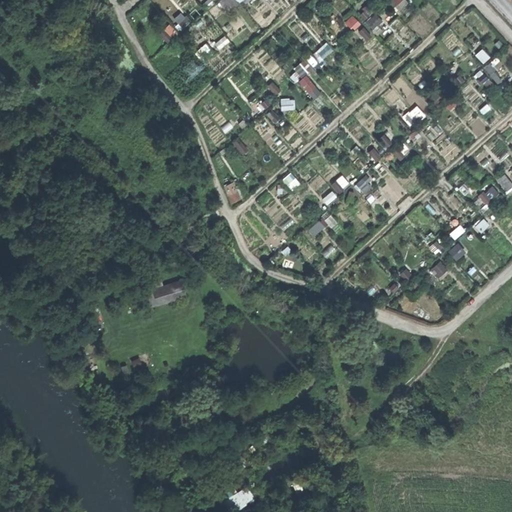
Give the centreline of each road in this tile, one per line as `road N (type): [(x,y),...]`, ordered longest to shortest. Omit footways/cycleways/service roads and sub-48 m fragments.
road 1 (track): [(315,290),(245,254),(196,133),(150,73),(112,0)]
road 2 (track): [(227,217),(470,0)]
road 3 (track): [(315,290),(511,115)]
road 4 (track): [(511,269),(442,334),(315,290)]
road 5 (track): [(315,290),(364,511)]
road 6 (track): [(181,108),(303,0)]
road 7 (track): [(442,334),(435,358),(346,443)]
